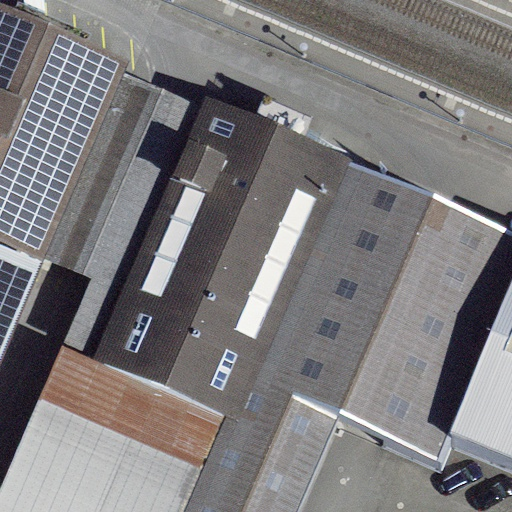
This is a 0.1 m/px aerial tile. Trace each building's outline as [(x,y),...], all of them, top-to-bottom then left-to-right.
[(0,262),(45,282),(131,82),(0,25),(0,262)] [(511,468),(511,242),(208,112),(99,366),(225,420),(240,385),(334,425),(437,469),(449,442),(511,468)] [(0,384),(45,282),(0,262),(0,384)] [(202,473),(225,420),(99,366),(79,358),(56,411),(202,473)] [(296,511),(334,425),(240,385),(225,420),(202,473),(185,511),(296,511)] [(185,511),(202,473),(56,411),(12,511),(185,511)]
